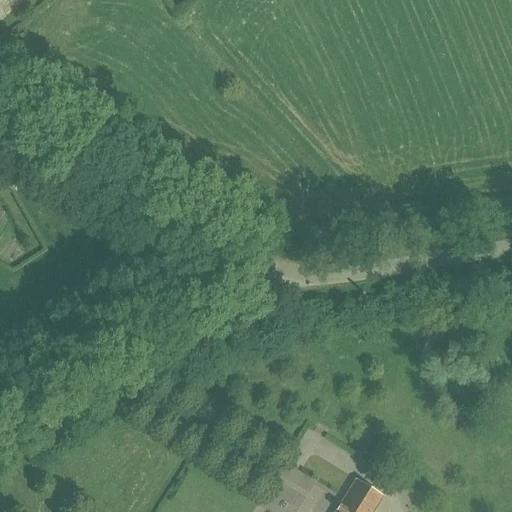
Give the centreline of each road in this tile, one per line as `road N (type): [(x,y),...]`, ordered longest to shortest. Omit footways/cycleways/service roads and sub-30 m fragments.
road 1 (unclassified): [(262,285),(241,254),(0,102)]
road 2 (unclassified): [(0,442),(127,356),(262,285)]
road 3 (unclassified): [(262,285),(511,245)]
